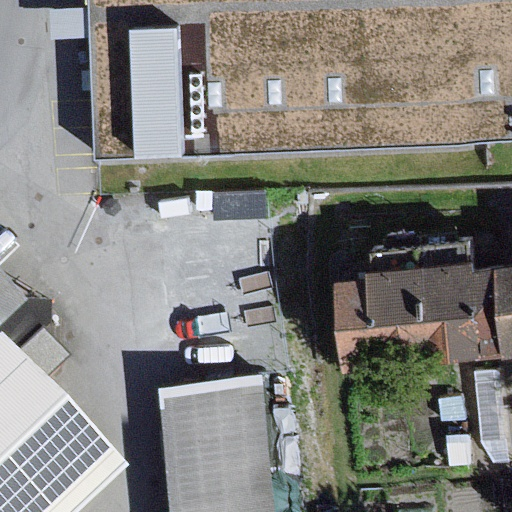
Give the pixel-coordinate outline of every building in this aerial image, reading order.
[(511,0),(103,0),(110,159),(511,142),(511,0)] [(273,511),(244,211),(149,220),(177,511),(273,511)] [(376,274),(343,277),(352,367),(510,351),(501,262),(477,264),(474,239),(374,249),(376,274)] [(511,260),(501,262),(510,351),(511,350),(511,260)] [(18,308),(0,288),(0,511),(80,511),(123,472),(44,388),(70,363),(44,335),(46,309),(18,308)]
